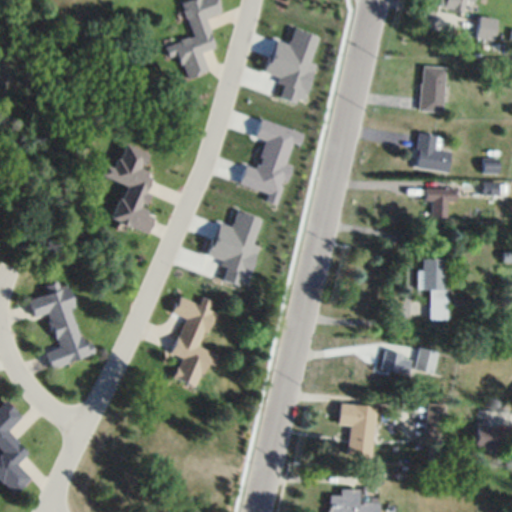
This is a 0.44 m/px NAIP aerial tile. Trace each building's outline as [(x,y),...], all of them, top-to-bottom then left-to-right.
[(184,0),(179,2),(190,35),(161,45),(166,58),(176,55),(184,78),(205,70),(199,52),(214,47),(204,17),(220,12),(216,0),(184,0)] [(472,4),(472,0),(437,0),(437,8),(460,11),(461,3),(472,4)] [(473,38),(491,40),(494,18),(475,16),(473,38)] [(417,111),(439,112),(442,67),(419,66),(417,111)] [(446,150),(436,149),(438,135),(415,133),(412,168),(444,171),(446,150)] [(108,219),(144,234),(152,214),(138,209),(152,174),(140,169),(146,153),(122,143),(112,168),(102,164),(97,175),(122,185),(108,219)] [(443,216),(443,200),(452,200),(452,188),(422,188),(422,201),(430,201),(430,216),(443,216)] [(442,320),(443,258),(416,258),(416,289),(426,289),(425,320),(442,320)] [(49,369),(92,353),(87,340),(81,343),(61,287),(56,289),(53,282),(42,286),(45,295),(25,302),(32,318),(43,314),(55,347),(42,352),(49,369)] [(197,347),(211,312),(203,309),(204,307),(175,296),(168,314),(181,319),(168,354),(178,357),(170,379),(193,388),(203,362),(212,366),(216,355),(197,347)] [(434,352),(416,348),(410,371),(428,375),(434,352)] [(404,375),(408,357),(382,350),(377,369),(404,375)] [(7,431),(21,416),(5,400),(0,405),(0,481),(14,495),(30,478),(16,464),(28,452),(7,431)] [(345,454),(368,456),(373,407),(339,403),(337,424),(348,425),(345,454)] [(423,431),(441,431),(441,404),(423,404),(423,431)] [(493,454),(500,431),(475,423),(468,447),(493,454)] [(219,499),(226,463),(208,460),(205,473),(185,469),(181,492),(219,499)] [(376,511),(376,501),(325,501),(324,511),(376,511)]
